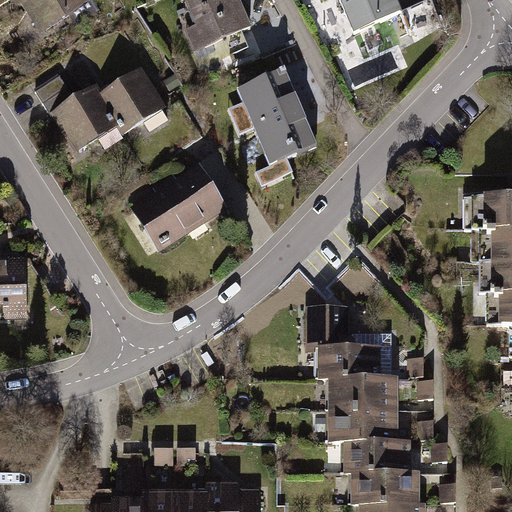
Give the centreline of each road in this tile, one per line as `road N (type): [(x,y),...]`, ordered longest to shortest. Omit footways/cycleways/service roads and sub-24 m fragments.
road 1 (residential): [(511,29),(285,259),(214,318),(139,359)]
road 2 (residential): [(0,138),(139,359)]
road 3 (residential): [(139,359),(0,397)]
